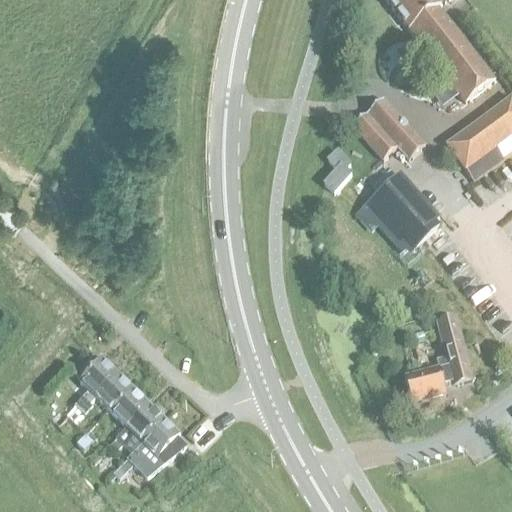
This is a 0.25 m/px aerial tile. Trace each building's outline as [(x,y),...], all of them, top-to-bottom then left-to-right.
[(383,0),(447,83),(465,107),(495,84),(456,33),(466,25),(456,12),(446,20),(441,14),(444,12),(434,0),(383,0)] [(511,157),(511,102),(511,103),(447,150),(474,186),(511,157)] [(383,165),(384,164),(397,152),(408,165),(425,150),(383,104),(366,119),(353,131),(383,165)] [(346,174),(350,170),(338,155),(327,164),(336,174),(324,189),(334,198),(351,179),(346,174)] [(439,225),(423,207),(398,180),(362,212),(403,257),(439,225)] [(437,326),(437,327),(442,346),(442,349),(441,353),(443,356),(445,358),(446,362),(437,364),(439,373),(406,382),(409,394),(408,397),(409,403),(412,404),(413,408),(445,400),(442,387),(454,384),(456,389),(473,384),(456,322),(437,326)] [(97,401),(118,379),(103,364),(82,386),(90,394),(76,408),(76,409),(86,418),(93,411),(90,409),(97,401)] [(112,416),(134,394),(118,379),(97,401),(112,416)] [(127,431),(149,409),(134,394),(112,416),(127,431)] [(43,411),(52,419),(66,404),(58,396),(43,411)] [(85,419),(86,418),(76,409),(69,417),(78,426),(85,419)] [(142,446),(164,424),(149,409),(127,431),(116,442),(106,452),(114,460),(124,450),(125,449),(133,457),(136,454),(143,446),(142,446)] [(99,439),(110,428),(103,420),(76,447),(84,454),(99,439)] [(136,454),(139,457),(129,467),(149,487),(185,450),(176,441),(178,438),(164,424),(142,446),(143,446),(136,454)]
